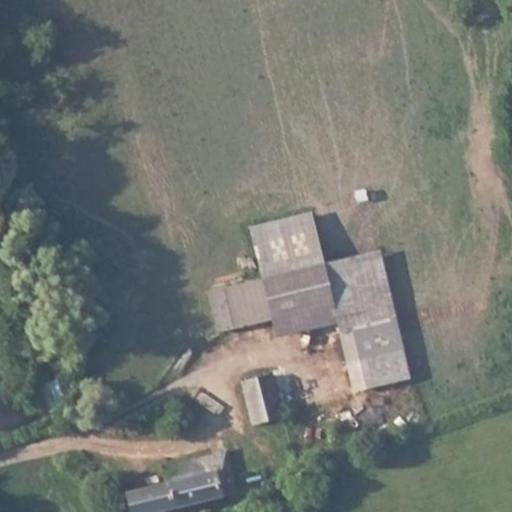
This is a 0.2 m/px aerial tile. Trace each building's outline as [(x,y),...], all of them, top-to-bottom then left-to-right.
[(318,237),(262,252),(272,290),(278,313),(334,298),(318,237)] [(272,290),(262,252),(221,261),(231,301),(272,290)] [(231,301),(221,261),(201,267),(213,307),(231,301)] [(247,396),(278,390),(267,348),(239,359),(247,396)] [(118,504),(120,511),(177,511),(225,497),(210,452),(197,456),(198,460),(181,466),(183,472),(186,483),(173,487),(118,504)] [(169,476),(173,487),(186,483),(183,472),(169,476)]
